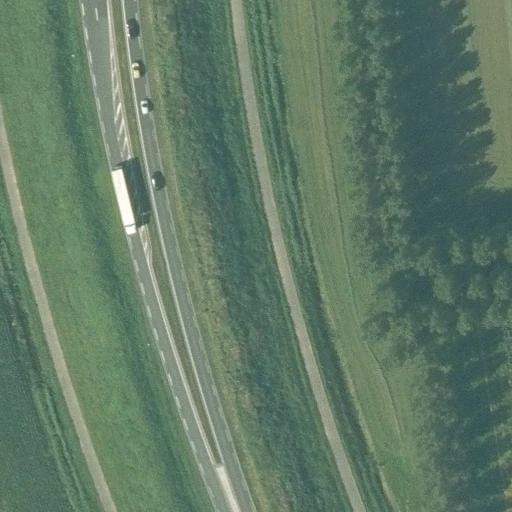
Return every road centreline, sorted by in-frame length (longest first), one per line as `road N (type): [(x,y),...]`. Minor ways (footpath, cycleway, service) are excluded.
road 1 (primary): [(87,0),(137,249),(225,511)]
road 2 (primary): [(247,511),(167,234),(128,0)]
